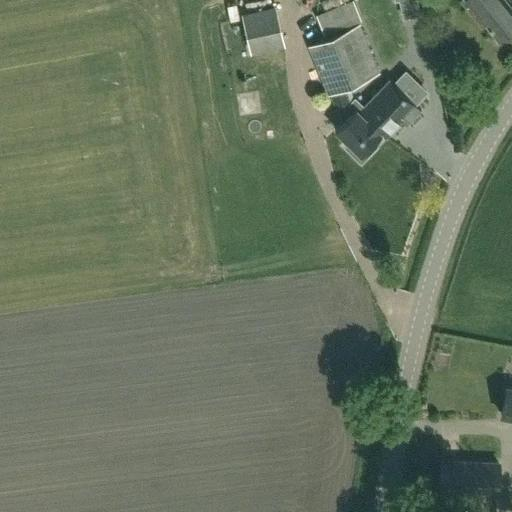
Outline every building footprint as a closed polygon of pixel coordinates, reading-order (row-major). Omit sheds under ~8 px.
[(498,38),(511,26),(511,10),(503,0),(460,0),(460,1),(482,28),(486,24),(498,38)] [(245,14),(253,51),(284,44),(276,7),(245,14)] [(356,25),(305,46),(325,94),(327,94),(336,115),(337,113),(351,99),(345,86),(376,73),(356,25)] [(229,79),(232,106),(288,101),(285,74),(229,79)] [(343,119),(334,129),(348,142),(344,147),(360,162),(375,145),(371,141),(380,131),(385,136),(403,116),(407,121),(420,107),(388,78),(363,105),(354,96),(351,99),(337,113),(343,119)] [(511,388),(507,387),(502,414),(511,416),(511,388)] [(441,461),(440,492),(473,493),(472,511),(492,511),(493,494),(497,494),(498,463),(441,461)]
